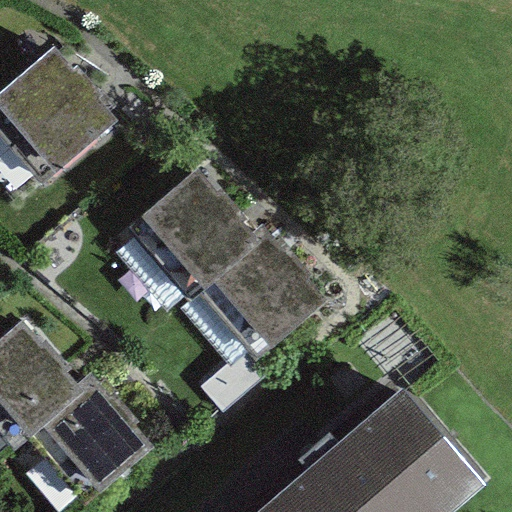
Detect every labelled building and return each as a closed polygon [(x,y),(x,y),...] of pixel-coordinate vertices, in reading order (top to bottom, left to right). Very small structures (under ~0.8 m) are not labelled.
[(38,65),(0,97),(0,152),(34,193),(97,140),(80,120),(89,112),(64,82),(57,88),(38,65)] [(123,238),(183,307),(238,259),(222,240),(228,234),(204,206),(197,213),(178,191),(123,238)] [(238,259),(190,302),(252,372),(311,319),(296,302),(303,295),(278,268),(271,274),(249,249),(238,259)] [(9,340),(0,346),(0,447),(8,457),(23,445),(65,409),(49,389),(57,383),(40,362),(32,368),(9,340)] [(65,409),(23,445),(79,511),(87,511),(140,467),(122,445),(128,440),(106,414),(97,422),(77,398),(65,409)] [(460,511),(476,500),(402,413),(283,511),(460,511)]
